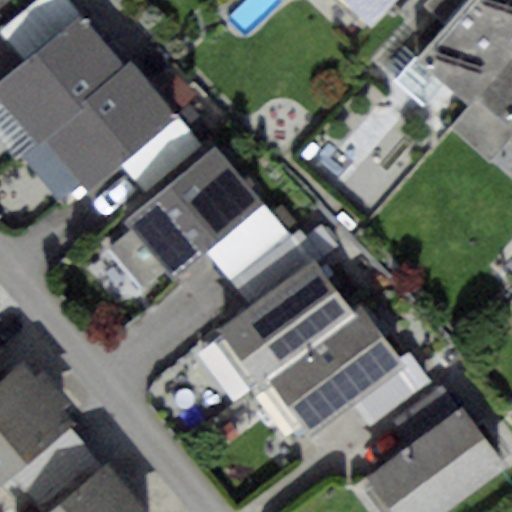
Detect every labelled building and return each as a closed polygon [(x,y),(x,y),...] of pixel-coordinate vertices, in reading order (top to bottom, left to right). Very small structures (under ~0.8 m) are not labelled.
[(39,0),(1,33),(24,61),(79,13),(67,0),(39,0)] [(340,0),(370,28),(397,0),(340,0)] [(511,0),(469,0),(417,59),(470,106),(478,98),(511,58),(511,0)] [(0,95),(37,138),(123,64),(79,13),(24,61),(0,81),(0,95)] [(511,58),(478,98),(511,127),(511,58)] [(37,138),(19,155),(59,200),(81,180),(88,189),(175,112),(128,59),(123,64),(37,138)] [(217,146),(124,222),(132,231),(107,252),(138,290),(164,269),(172,278),(205,251),(264,203),(217,146)] [(286,229),(264,203),(205,251),(227,278),(286,229)] [(230,283),(247,306),(311,260),(316,256),(298,232),(230,283)] [(260,381),(352,317),(311,260),(247,306),(212,331),(252,387),(260,381)] [(352,317),(260,381),(298,435),(350,399),(400,364),(362,310),(352,317)] [(400,364),(350,399),(368,425),(429,383),(411,357),(400,364)] [(23,364),(0,383),(0,483),(8,477),(68,427),(74,422),(61,406),(68,401),(42,370),(34,377),(23,364)] [(391,423),(408,445),(461,405),(444,383),(391,423)] [(408,445),(367,476),(394,511),(444,511),(507,466),(461,405),(408,445)] [(48,511),(102,468),(68,427),(8,477),(38,511),(48,511)] [(48,511),(145,511),(106,465),(102,468),(48,511)]
